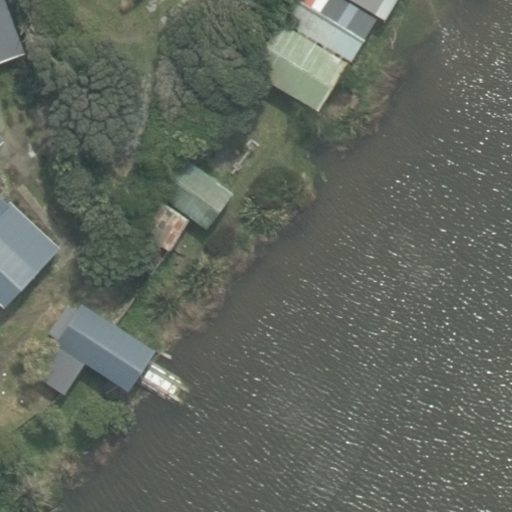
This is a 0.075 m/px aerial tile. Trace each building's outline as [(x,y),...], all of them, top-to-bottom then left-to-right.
[(0,0),(0,61),(28,51),(8,0),(0,0)] [(349,64),(377,17),(348,0),(290,0),(278,21),(349,64)] [(317,112),(345,62),(277,23),(248,72),(317,112)] [(0,140),(2,138),(0,135),(0,303),(4,307),(59,248),(9,201),(7,203),(0,196),(0,140)] [(207,226),(229,193),(172,154),(149,187),(207,226)] [(169,250),(187,220),(142,194),(124,223),(169,250)] [(155,349),(81,303),(76,312),(64,305),(48,331),(62,339),(58,346),(129,390),(155,349)]
